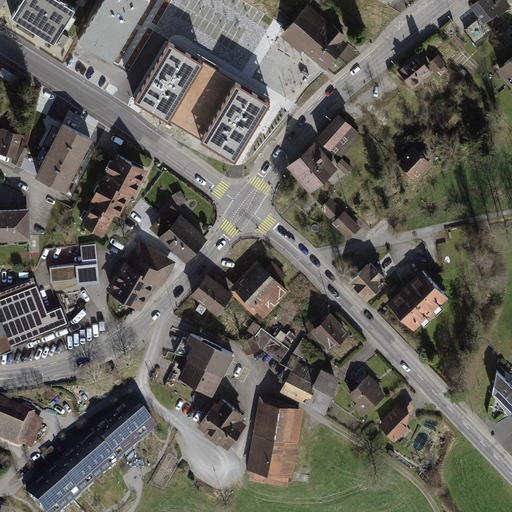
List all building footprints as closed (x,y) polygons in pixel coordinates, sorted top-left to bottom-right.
[(61,0),(21,0),(12,16),(54,42),(75,8),(61,0)] [(148,0),(103,0),(79,40),(112,60),(149,0),(148,0)] [(508,4),(504,0),(479,0),(473,5),(482,17),(468,29),(478,42),(493,30),(484,19),(496,9),(498,12),(508,4)] [(298,17),(295,20),(335,54),(344,44),(339,40),(344,34),(333,25),(328,31),(304,10),(303,11),(299,8),(294,14),(298,17)] [(295,20),(287,30),(327,64),(335,54),(295,20)] [(69,37),(63,33),(57,44),(63,47),(69,37)] [(169,39),(151,68),(203,100),(221,70),(169,39)] [(431,72),(417,55),(400,68),(412,83),(427,72),(429,74),(431,72)] [(431,64),(436,70),(443,64),(438,58),(431,64)] [(11,81),(15,74),(2,67),(0,70),(0,74),(2,75),(2,76),(11,81)] [(185,129),(203,100),(151,68),(133,98),(185,129)] [(221,70),(203,100),(253,130),(270,100),(221,70)] [(11,81),(10,83),(15,86),(20,78),(15,74),(11,81)] [(235,159),(253,130),(203,100),(185,129),(235,159)] [(458,118),(448,109),(438,120),(448,129),(458,118)] [(356,130),(340,116),(332,125),(330,124),(319,136),(337,152),(356,130)] [(63,124),(37,174),(65,188),(90,138),(63,124)] [(0,149),(14,154),(19,136),(8,132),(8,130),(0,127),(0,149)] [(313,145),(302,154),(322,178),(333,169),(324,157),(325,156),(318,147),(316,148),(313,145)] [(28,150),(20,146),(13,160),(21,164),(28,150)] [(415,176),(429,161),(425,157),(427,154),(422,149),(420,152),(413,146),(399,161),(415,176)] [(95,200),(84,222),(103,232),(114,210),(118,212),(126,196),(129,197),(132,191),(133,192),(145,170),(131,163),(132,161),(118,154),(106,178),(104,177),(100,185),(102,186),(99,192),(97,191),(93,199),(95,200)] [(311,188),(322,178),(302,154),(290,164),(294,168),(291,171),(297,178),(300,175),(311,188)] [(337,164),(346,173),(351,168),(342,159),(337,164)] [(173,194),(179,204),(186,200),(180,190),(173,194)] [(338,208),(330,199),(322,207),(330,216),(338,208)] [(0,235),(28,235),(27,206),(3,206),(3,209),(0,209),(0,235)] [(152,227),(186,258),(205,238),(171,207),(152,227)] [(349,236),(359,227),(346,214),(336,223),(349,236)] [(63,238),(55,235),(52,240),(60,244),(63,238)] [(84,264),(77,265),(79,278),(98,276),(95,243),(82,244),(84,264)] [(141,246),(129,265),(154,280),(157,281),(169,262),(141,246)] [(352,279),(368,295),(384,280),(383,279),(385,277),(371,262),(368,265),(367,264),(352,279)] [(126,263),(111,289),(139,305),(154,280),(129,265),(126,263)] [(260,265),(238,288),(264,314),(287,290),(278,283),(280,281),(278,279),(284,274),(272,263),(265,270),(260,265)] [(50,268),(51,281),(79,278),(77,265),(50,268)] [(404,288),(389,302),(410,324),(417,318),(419,320),(440,301),(437,298),(444,292),(423,270),(409,284),(410,286),(406,290),(404,288)] [(196,307),(199,309),(219,284),(207,275),(193,293),(202,300),(196,307)] [(0,289),(0,298),(37,284),(33,276),(0,289)] [(37,284),(0,298),(0,348),(67,322),(61,307),(47,312),(37,284)] [(208,304),(217,311),(231,293),(219,284),(199,309),(202,312),(208,304)] [(345,332),(330,316),(316,329),(331,345),(345,332)] [(255,335),(260,346),(280,361),(289,347),(262,326),(255,335)] [(286,334),(293,340),(296,336),(290,330),(286,334)] [(185,355),(188,356),(221,372),(222,372),(233,353),(198,335),(191,333),(188,339),(183,336),(175,352),(185,354),(185,355)] [(253,336),(241,341),(246,352),(258,347),(253,336)] [(291,344),(283,337),(281,340),(289,347),(291,344)] [(188,356),(185,355),(179,365),(185,368),(182,375),(191,379),(191,380),(211,391),(221,372),(188,356)] [(335,383),(336,380),(313,368),(311,371),(300,365),(295,373),(291,371),(285,385),(295,390),(293,394),(299,397),(301,393),(326,406),(331,393),(335,394),(338,385),(335,383)] [(511,385),(497,370),(493,391),(507,411),(511,410),(511,385)] [(106,375),(110,383),(118,379),(114,371),(106,375)] [(374,381),(369,375),(351,392),(367,409),(383,394),(372,383),(374,381)] [(395,408),(396,409),(397,408),(409,410),(413,406),(406,398),(395,408)] [(215,403),(201,423),(228,443),(243,423),(238,419),(242,413),(223,399),(218,406),(215,403)] [(132,403),(80,447),(103,473),(110,467),(107,463),(115,456),(114,456),(117,453),(121,457),(154,428),(132,403)] [(298,409),(265,403),(254,467),(255,467),(287,472),(291,450),(295,450),(296,445),(292,444),(298,409)] [(0,431),(30,444),(39,422),(0,405),(0,431)] [(381,424),(394,437),(406,425),(409,410),(397,408),(396,409),(381,424)] [(80,447),(28,493),(44,511),(51,511),(57,508),(60,511),(74,499),(71,495),(76,490),(79,494),(87,487),(84,483),(91,477),(94,481),(103,473),(80,447)] [(129,469),(143,456),(136,449),(122,463),(129,469)] [(287,472),(255,467),(253,477),(265,479),(265,478),(288,482),(289,473),(287,472)] [(0,511),(8,511),(9,507),(4,505),(0,503),(0,511)]
